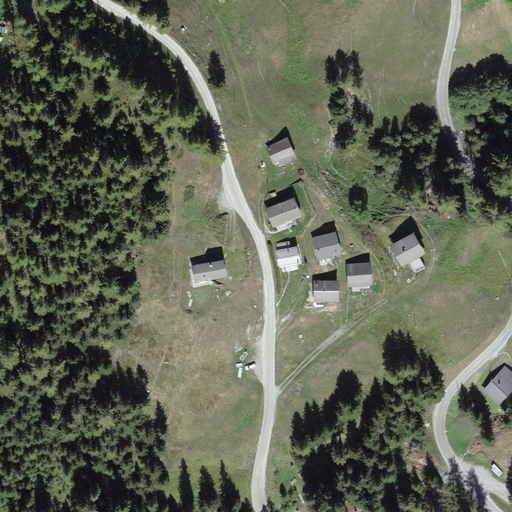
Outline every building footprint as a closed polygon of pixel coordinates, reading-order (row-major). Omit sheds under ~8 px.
[(268,145),(275,164),(295,156),(288,137),(268,145)] [(266,208),(272,225),(301,214),(294,197),(266,208)] [(335,231),(311,236),(317,258),(340,252),(335,231)] [(402,263),(424,251),(413,232),(391,244),(402,263)] [(297,245),(277,249),(280,265),(300,262),(297,245)] [(192,264),(194,280),(226,275),(223,259),(192,264)] [(369,262),(346,263),(348,284),(370,283),(369,262)] [(336,280),(313,280),(313,300),(336,300),(336,280)] [(511,379),(511,374),(505,368),(484,393),(499,406),(511,392),(511,382),(511,381),(511,379)]
